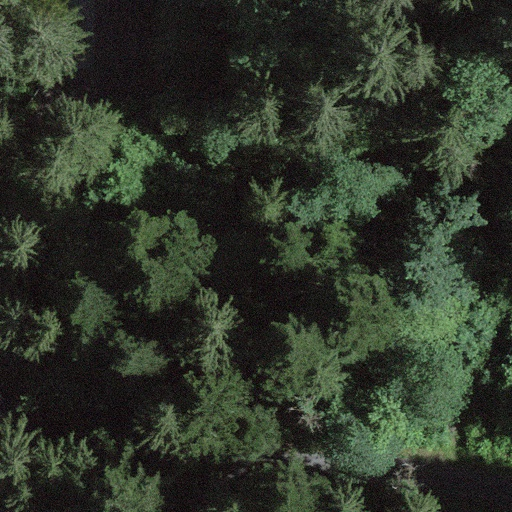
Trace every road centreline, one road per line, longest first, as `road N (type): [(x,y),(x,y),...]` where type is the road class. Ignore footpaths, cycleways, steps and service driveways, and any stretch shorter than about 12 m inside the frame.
road 1 (track): [(0,419),(65,455),(511,487)]
road 2 (track): [(76,0),(74,68),(0,200)]
